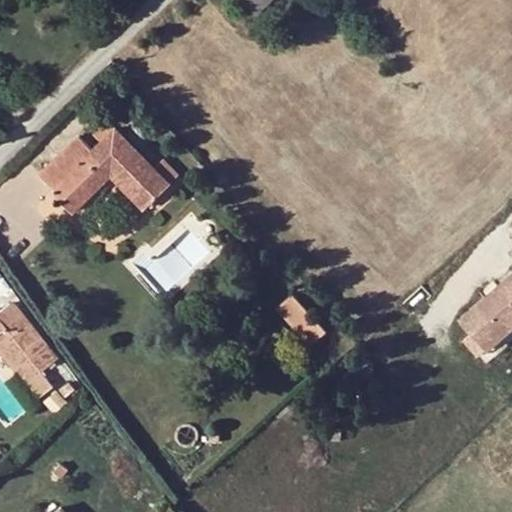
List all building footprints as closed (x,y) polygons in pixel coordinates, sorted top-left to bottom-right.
[(243,0),(256,13),(269,0),(243,0)] [(78,135),(38,174),(73,210),(111,174),(138,202),(164,177),(170,183),(180,174),(164,157),(153,168),(108,119),(93,135),(99,141),(91,150),(78,135)] [(164,177),(138,202),(144,208),(170,183),(164,177)] [(511,271),(461,318),(474,332),(489,348),(511,327),(511,271)] [(277,306),(297,327),(312,314),(293,292),(277,306)] [(312,314),(297,327),(312,343),(326,330),(312,314)] [(489,348),(474,332),(466,340),(481,356),(489,348)] [(17,369),(40,395),(53,385),(31,357),(17,369)] [(53,385),(40,395),(45,401),(58,391),(53,385)] [(219,431),(208,432),(208,442),(219,442),(219,431)] [(78,444),(71,452),(78,457),(85,449),(78,444)]
